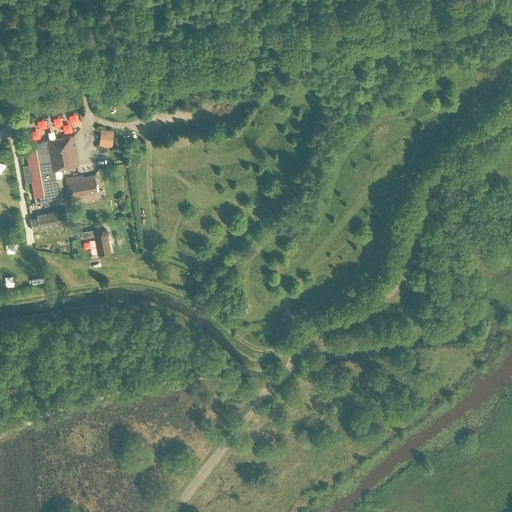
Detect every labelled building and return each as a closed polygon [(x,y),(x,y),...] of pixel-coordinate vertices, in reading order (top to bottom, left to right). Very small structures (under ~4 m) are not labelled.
[(102,136),(101,144),(111,146),(113,129),(105,128),(104,136),(102,136)] [(38,195),(39,202),(59,198),(54,170),(78,165),(73,136),(38,142),(37,144),(37,147),(25,149),(28,164),(22,165),(25,182),(31,181),(33,196),(38,195)] [(94,193),(96,192),(94,174),(82,176),(82,175),(66,178),(69,201),(82,199),(82,201),(95,199),(94,193)] [(38,217),(30,218),(32,230),(68,223),(65,209),(37,214),(38,217)] [(94,229),(80,232),(82,238),(93,235),(97,253),(110,251),(106,229),(94,231),(94,229)]
